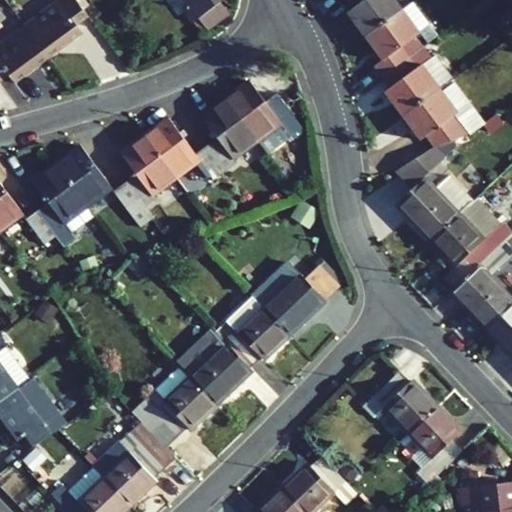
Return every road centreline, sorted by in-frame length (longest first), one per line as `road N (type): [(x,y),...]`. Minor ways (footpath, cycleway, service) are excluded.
road 1 (residential): [(282,1),(324,101),(351,229),(397,302)]
road 2 (residential): [(0,130),(210,60),(254,32),(282,1)]
road 3 (residential): [(185,511),(397,302)]
road 4 (residential): [(397,302),(511,421)]
